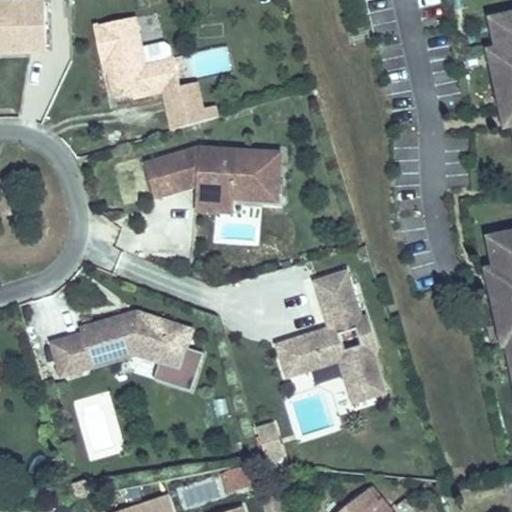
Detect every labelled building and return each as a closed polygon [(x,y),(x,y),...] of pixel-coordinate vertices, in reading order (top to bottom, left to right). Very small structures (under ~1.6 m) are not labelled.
[(71,41),(69,0),(0,0),(0,38),(20,38),(20,43),(71,41)] [(372,37),(363,0),(339,0),(350,42),(372,37)] [(157,10),(116,19),(124,55),(128,54),(138,90),(173,82),(173,85),(204,78),(196,49),(167,55),(157,10)] [(511,21),(491,26),(498,57),(493,58),(496,69),(491,71),(495,85),(498,85),(503,105),(500,106),(503,121),(507,120),(511,132),(511,21)] [(302,190),(304,143),(241,140),(241,146),(224,144),(221,138),(169,155),(180,188),(203,180),(199,169),(211,166),(215,177),(222,175),(221,186),(302,190)] [(134,162),(114,168),(125,203),(145,197),(134,162)] [(215,177),(211,166),(199,169),(203,180),(215,177)] [(511,240),(493,245),(499,275),(495,276),(498,288),(494,289),(497,304),(500,303),(505,323),(502,325),(506,340),(510,339),(511,346),(511,240)] [(403,338),(393,306),(386,308),(371,262),(339,273),(351,308),(356,307),(360,317),(303,337),(314,368),(365,351),(379,393),(411,382),(397,340),(403,338)] [(210,358),(223,319),(167,301),(165,302),(166,307),(158,310),(156,304),(109,319),(112,325),(82,334),(92,368),(167,345),(210,358)] [(166,307),(165,302),(156,304),(158,310),(166,307)] [(0,393),(26,394),(28,353),(0,351),(0,393)] [(0,400),(26,402),(26,394),(0,393),(0,400)] [(268,464),(287,457),(275,421),(255,427),(268,464)] [(429,511),(412,492),(407,497),(388,474),(359,498),(371,511),(429,511)] [(247,503),(240,482),(220,488),(226,509),(247,503)] [(423,483),(412,492),(429,511),(445,511),(447,511),(423,483)] [(348,508),(351,511),(371,511),(359,498),(348,508)]
